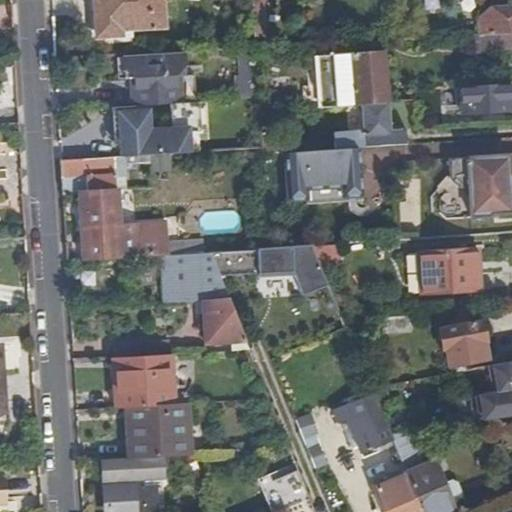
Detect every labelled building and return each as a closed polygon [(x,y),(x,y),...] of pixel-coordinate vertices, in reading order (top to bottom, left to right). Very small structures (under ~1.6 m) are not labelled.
[(94,0),(97,37),(122,35),(122,29),(165,27),(162,0),(94,0)] [(481,35),(501,34),(511,33),(511,5),(492,7),(480,19),(481,35)] [(511,33),(501,34),(502,49),(511,48),(511,33)] [(241,92),(259,92),(259,83),(257,48),(242,49),(238,49),(240,77),(235,77),(236,85),(240,84),(241,92)] [(319,56),(323,108),(363,104),(389,102),(385,51),(319,56)] [(160,54),(123,56),(125,89),(131,88),(180,85),(186,85),(184,53),(160,54)] [(477,80),(478,112),(506,112),(506,79),(477,80)] [(131,88),(132,106),(147,105),(172,104),(181,103),(180,85),(131,88)] [(132,106),(117,107),(120,145),(124,145),(125,156),(149,155),(198,152),(199,152),(197,132),(201,132),(199,102),(181,103),(172,104),(173,132),(149,134),(147,105),(132,106)] [(391,131),(389,102),(363,104),(365,132),(350,133),(351,149),(392,146),(391,131)] [(406,130),(391,131),(392,146),(407,145),(406,130)] [(262,148),(263,155),(283,154),(282,136),(262,137),(262,148)] [(351,149),(284,154),(287,202),(306,201),(307,205),(344,203),(344,198),(362,197),(359,148),(351,149)] [(79,193),(115,191),(114,178),(121,178),(125,178),(124,164),(149,162),(149,155),(125,156),(61,161),(63,194),(79,193)] [(511,173),(511,174),(510,156),(449,160),(451,181),(459,189),(470,188),(472,220),(490,219),(493,216),(511,214),(511,173)] [(121,185),(121,178),(114,178),(115,191),(119,191),(146,189),(146,184),(121,185)] [(79,193),(83,260),(162,255),(187,254),(186,240),(169,242),(167,221),(121,224),(119,191),(115,191),(79,193)] [(339,244),(312,245),(319,264),(340,262),(339,244)] [(212,252),(220,274),(321,268),(319,264),(312,245),(212,252)] [(422,253),(424,294),(424,296),(479,293),(477,248),(422,251),(422,253)] [(187,254),(162,255),(165,305),(203,303),(228,301),(229,301),(220,274),(212,252),(187,254)] [(248,351),(228,301),(203,303),(206,344),(238,342),(238,352),(248,351)] [(444,313),(447,327),(469,323),(466,308),(444,313)] [(484,343),(486,342),(482,320),(469,323),(447,327),(439,329),(443,350),(447,350),(450,366),(487,359),(484,343)] [(114,344),(114,358),(169,355),(169,344),(163,344),(163,341),(114,344)] [(127,408),(174,405),(172,355),(169,355),(114,358),(115,374),(120,374),(122,408),(127,408)] [(511,362),(492,366),(497,393),(480,397),(484,422),(511,417),(511,362)] [(391,436),(374,394),(342,407),(336,410),(342,422),(347,420),(361,454),(394,441),(391,436)] [(133,424),(135,457),(181,455),(190,454),(188,404),(174,405),(127,408),(128,424),(133,424)] [(309,426),(285,436),(289,446),(313,437),(309,426)] [(407,473),(406,473),(422,511),(448,511),(456,509),(467,504),(458,482),(453,480),(445,484),(435,460),(424,465),(410,432),(391,436),(394,441),(399,454),(403,463),(407,473)] [(303,444),(316,475),(327,470),(314,440),(303,444)] [(316,475),(303,444),(289,448),(302,481),(316,475)] [(398,466),(403,463),(399,454),(394,456),(398,466)] [(132,477),(132,459),(105,462),(106,478),(132,477)] [(375,487),(385,511),(422,511),(406,473),(375,487)] [(132,484),(132,487),(107,488),(108,511),(145,511),(144,483),(132,484)] [(278,511),(315,511),(310,499),(278,511)]
